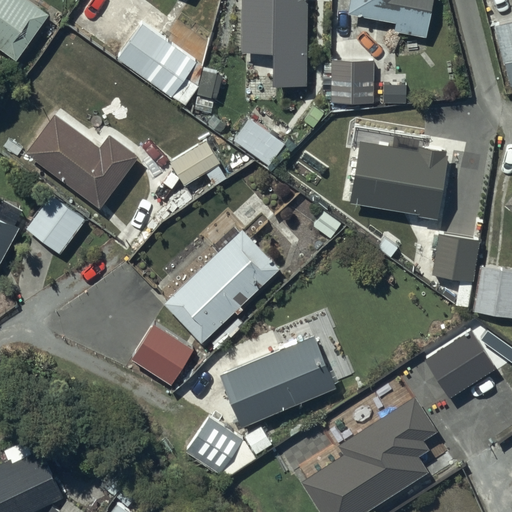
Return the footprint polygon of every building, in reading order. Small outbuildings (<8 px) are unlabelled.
[(0,0),(0,49),(15,60),(47,15),(25,0),(0,0)] [(240,0),(240,47),(268,47),(268,84),(309,84),(309,0),(240,0)] [(350,0),(348,13),(394,21),(393,30),(425,36),(431,0),(350,0)] [(511,20),(494,25),(502,64),(505,64),(510,86),(511,85),(511,20)] [(143,21),(117,56),(170,96),(197,62),(143,21)] [(329,61),(329,103),(372,103),(372,61),(329,61)] [(203,68),(194,107),(212,111),(221,72),(203,68)] [(54,115),(26,153),(98,208),(137,157),(108,135),(98,148),(54,115)] [(249,117),(233,139),(268,165),(284,143),(249,117)] [(206,138),(169,160),(184,185),(205,172),(213,185),(226,177),(219,166),(222,164),(206,138)] [(437,218),(447,156),(444,155),(445,150),(418,146),(417,150),(359,141),(349,202),(418,213),(418,215),(437,218)] [(511,192),(502,203),(511,211),(511,192)] [(50,193),(24,227),(59,253),(85,219),(50,193)] [(0,262),(19,227),(15,225),(20,216),(0,204),(0,262)] [(163,305),(200,344),(276,272),(239,233),(163,305)] [(511,267),(480,264),(474,312),(511,316),(511,267)] [(462,331),(416,361),(441,400),(487,370),(462,331)] [(220,372),(241,425),(335,388),(314,335),(220,372)] [(316,458),(346,504),(436,446),(407,400),(316,458)] [(210,415),(186,451),(220,474),(244,438),(210,415)] [(33,435),(4,448),(9,461),(0,464),(0,511),(32,511),(62,499),(33,435)] [(51,506),(47,511),(78,511),(66,503),(60,511),(51,506)] [(130,511),(119,503),(111,511),(130,511)]
